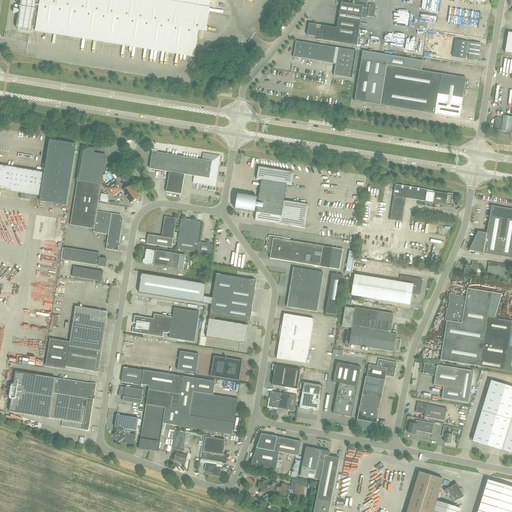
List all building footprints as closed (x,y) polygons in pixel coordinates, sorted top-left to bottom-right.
[(22,0),(21,8),(19,8),(19,5),(17,5),(16,9),(14,9),(14,13),(21,13),(19,24),(19,28),(30,30),(30,26),(36,27),(195,52),(199,30),(206,31),(209,11),(210,0),(22,0)] [(368,2),(362,1),(362,0),(352,0),(352,4),(341,3),(337,28),(323,26),(324,26),(309,24),(307,35),(317,37),(316,39),(357,46),(361,17),(365,18),(368,2)] [(376,5),(369,4),(367,16),(374,17),(376,5)] [(455,40),(453,57),(465,59),(466,54),(469,55),(471,42),(455,40)] [(296,41),(293,57),(333,64),(336,64),(338,48),(336,48),(296,41)] [(469,55),(468,59),(478,61),(481,44),(471,42),(469,55)] [(336,64),(334,76),(352,79),(356,51),(338,48),(336,64)] [(363,51),(355,101),(400,108),(449,116),(449,118),(452,118),(453,117),(460,118),(461,108),(462,108),(463,106),(462,106),(466,78),(422,71),(423,61),(363,51)] [(0,189),(22,193),(21,199),(31,200),(31,195),(41,196),(40,201),(67,206),(77,144),(50,140),(45,173),(0,165),(0,189)] [(97,211),(102,185),(106,159),(102,154),(98,157),(95,153),(95,148),(82,146),(76,181),(78,181),(71,225),(94,229),(94,232),(108,234),(106,249),(118,251),(123,218),(121,215),(97,211)] [(193,182),(215,186),(220,156),(203,153),(202,160),(152,152),(150,169),(170,172),(166,192),(182,194),(185,174),(194,176),(193,182)] [(284,201),(287,184),(292,185),(294,172),(259,167),(257,179),(262,180),(259,197),(238,194),(236,210),(256,213),(255,220),(305,228),(309,205),(284,201)] [(131,185),(123,191),(117,183),(109,189),(116,199),(124,193),(130,203),(139,197),(131,185)] [(451,206),(453,194),(396,185),(389,220),(402,222),(406,198),(425,202),(425,204),(438,206),(438,204),(451,206)] [(108,194),(101,193),(100,201),(108,202),(109,197),(108,197),(108,194)] [(487,234),(478,232),(469,251),(511,258),(511,209),(492,206),(487,234)] [(172,248),(176,218),(165,216),(161,237),(149,235),(147,244),(172,248)] [(198,242),(201,222),(181,219),(176,249),(196,252),(211,255),(213,244),(198,242)] [(343,250),(323,246),(284,240),(284,238),(269,235),(266,251),(271,252),(270,258),(340,270),(343,250)] [(65,248),(63,260),(106,267),(107,259),(99,258),(100,254),(65,248)] [(186,255),(181,255),(146,249),(145,259),(144,260),(146,262),(145,263),(145,264),(184,270),(186,255)] [(480,269),(478,269),(479,263),(472,261),(471,266),(466,265),(465,269),(464,269),(464,273),(473,275),(474,273),(477,274),(477,272),(479,273),(480,273),(481,272),(481,271),(481,270),(481,269),(480,269)] [(508,265),(499,264),(489,262),(487,275),(488,275),(487,278),(496,279),(497,277),(506,278),(508,265)] [(102,281),(103,272),(74,267),(72,277),(102,281)] [(287,307),(317,312),(323,273),(293,268),(287,307)] [(204,297),(206,284),(142,274),(139,293),(211,305),(213,298),(204,297)] [(210,314),(209,319),(214,320),(215,315),(250,321),(256,281),(216,274),(213,298),(211,305),(210,314)] [(326,313),(336,315),(339,307),(344,276),(332,274),(326,313)] [(355,275),(351,296),(410,305),(412,293),(418,295),(420,293),(422,282),(421,280),(401,276),(400,282),(355,275)] [(447,321),(440,360),(511,371),(511,321),(494,318),(502,294),(467,289),(466,297),(450,294),(447,311),(446,311),(445,321),(447,321)] [(66,369),(66,367),(98,372),(108,312),(76,306),(70,342),(50,339),(46,366),(66,369)] [(396,339),(397,334),(391,333),(392,329),(406,331),(413,312),(395,309),(394,314),(355,308),(355,309),(345,307),(342,326),(352,328),(351,332),(346,331),(344,344),(394,352),(394,351),(399,352),(401,340),(396,339)] [(163,337),(163,335),(166,335),(166,333),(170,333),(170,338),(195,342),(200,312),(174,308),(173,317),(155,314),(154,319),(137,316),(135,318),(134,322),(135,323),(137,323),(136,328),(134,327),(133,328),(132,331),(133,332),(163,337)] [(314,319),(284,314),(277,358),(307,363),(314,319)] [(209,319),(206,337),(245,343),(248,325),(214,320),(209,319)] [(199,354),(180,351),(177,370),(196,373),(199,354)] [(239,380),(242,361),(214,356),(211,376),(239,380)] [(366,376),(363,391),(382,395),(385,380),(386,375),(394,377),(397,363),(384,361),(379,360),(378,366),(369,365),(367,376),(366,376)] [(333,413),(351,417),(361,367),(337,362),(333,383),(339,384),(333,413)] [(474,371),(462,369),(437,365),(437,367),(433,366),(433,365),(425,363),(423,373),(435,375),(434,385),(444,387),(442,399),(469,403),(474,371)] [(301,370),(276,366),(272,385),(298,389),(301,370)] [(183,376),(144,370),(123,367),(121,381),(149,386),(141,439),(139,448),(159,451),(160,442),(163,424),(166,408),(178,410),(183,376)] [(56,378),(16,372),(9,411),(40,417),(63,420),(62,426),(89,431),(94,400),(93,399),(94,395),(95,395),(96,384),(90,383),(56,378)] [(511,387),(491,381),(473,441),(511,453),(511,387)] [(304,383),(300,408),(318,411),(322,386),(304,383)] [(143,390),(140,389),(120,386),(119,396),(123,397),(123,401),(141,404),(143,390)] [(297,395),(290,394),(271,391),(269,407),(294,411),(297,395)] [(357,419),(356,428),(375,432),(376,423),(379,409),(380,404),(382,395),(363,391),(357,419)] [(238,399),(213,395),(193,392),(189,416),(180,414),(178,426),(232,435),(234,423),(238,399)] [(417,402),(415,412),(425,414),(424,417),(444,421),(447,409),(429,405),(429,404),(417,402)] [(113,434),(113,436),(118,442),(119,442),(124,439),(126,442),(126,443),(134,445),(136,435),(130,434),(131,430),(137,431),(139,418),(117,415),(115,424),(115,427),(114,433),(115,433),(113,434)] [(408,433),(415,434),(415,431),(432,434),(434,424),(416,420),(415,424),(410,423),(408,433)] [(444,426),(443,431),(446,432),(444,442),(450,443),(453,432),(459,433),(459,429),(444,426)] [(171,453),(175,454),(176,449),(183,451),(184,447),(186,434),(189,435),(193,435),(193,433),(175,430),(172,449),(171,453)] [(277,437),(261,433),(256,448),(274,451),(279,452),(299,456),(302,442),(277,437)] [(214,464),(214,461),(226,463),(227,454),(223,454),(226,440),(206,437),(203,457),(201,457),(200,462),(206,463),(205,471),(212,472),(212,473),(212,475),(220,476),(221,467),(216,467),(217,465),(216,464),(214,464)] [(330,452),(321,450),(306,447),(300,476),(320,480),(313,511),(329,511),(340,459),(329,457),(330,452)] [(256,448),(250,465),(276,470),(279,452),(274,451),(256,448)] [(176,452),(173,461),(178,462),(178,461),(185,463),(187,456),(176,452)] [(459,511),(460,508),(437,501),(443,479),(419,472),(407,510),(406,511),(459,511)] [(301,500),(304,486),(306,486),(306,483),(291,480),(291,483),(292,484),(291,487),(287,486),(287,485),(260,479),(258,491),(286,497),(288,489),(296,490),(294,498),(301,500)] [(477,511),(511,511),(511,487),(488,480),(484,492),(477,511)] [(454,502),(464,497),(457,483),(444,490),(446,495),(449,493),(454,502)]
